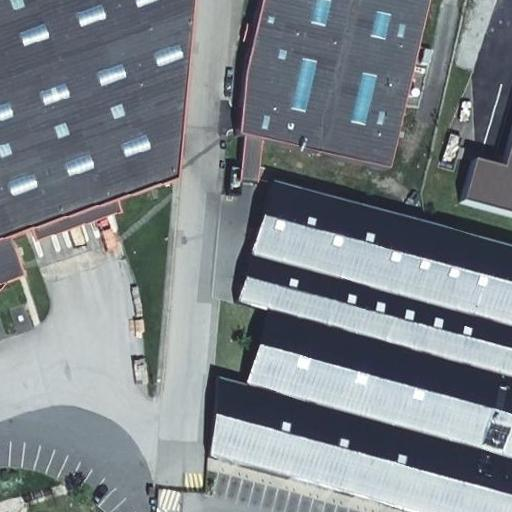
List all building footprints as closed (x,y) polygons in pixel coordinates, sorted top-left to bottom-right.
[(170,184),(185,0),(0,0),(0,286),(20,280),(6,241),(170,184)] [(430,0),(267,0),(238,142),(387,169),(430,0)] [(511,123),(499,170),(470,162),(459,205),(511,218),(511,123)] [(511,251),(289,190),(267,268),(511,335),(511,251)] [(511,335),(267,268),(257,310),(284,317),(511,378),(511,335)] [(511,383),(284,317),(263,391),(511,463),(511,383)] [(511,511),(511,469),(242,392),(221,464),(388,511),(511,511)]
